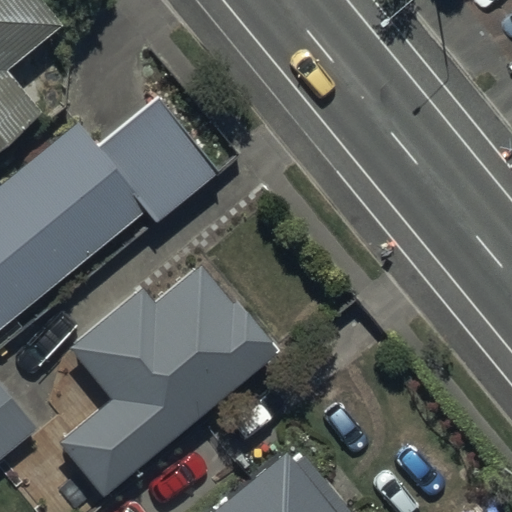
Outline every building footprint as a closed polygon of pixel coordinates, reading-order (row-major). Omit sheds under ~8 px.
[(0,76),(54,32),(27,0),(0,0),(0,140),(31,115),(0,77),(0,76)] [(216,166),(152,93),(94,143),(74,120),(0,182),(0,332),(144,209),(154,220),(216,166)] [(228,311),(191,266),(147,302),(135,288),(62,348),(104,398),(51,443),(96,498),(272,353),(233,306),(228,311)] [(0,455),(36,425),(0,383),(0,455)] [(343,511),(297,457),(290,463),(272,443),(234,475),(243,485),(211,511),(343,511)]
